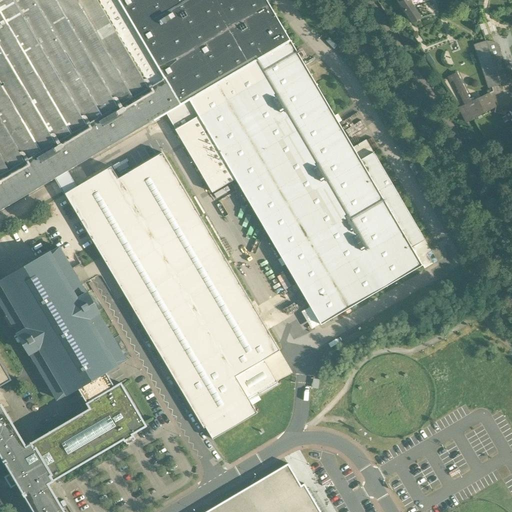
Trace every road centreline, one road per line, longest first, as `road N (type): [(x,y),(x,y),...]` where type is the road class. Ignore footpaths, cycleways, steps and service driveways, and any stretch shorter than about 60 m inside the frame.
road 1 (unclassified): [(219,483),(103,283)]
road 2 (unclassified): [(389,511),(353,455),(317,438),(285,444),(219,483)]
